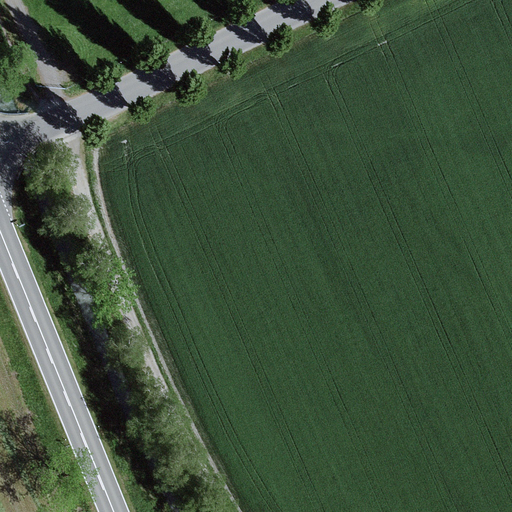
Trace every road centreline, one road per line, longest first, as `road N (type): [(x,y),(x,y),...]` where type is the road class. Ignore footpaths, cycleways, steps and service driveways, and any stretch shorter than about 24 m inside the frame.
road 1 (track): [(217,511),(129,322),(6,0)]
road 2 (unclassified): [(0,148),(330,0)]
road 3 (secondary): [(113,511),(0,229)]
